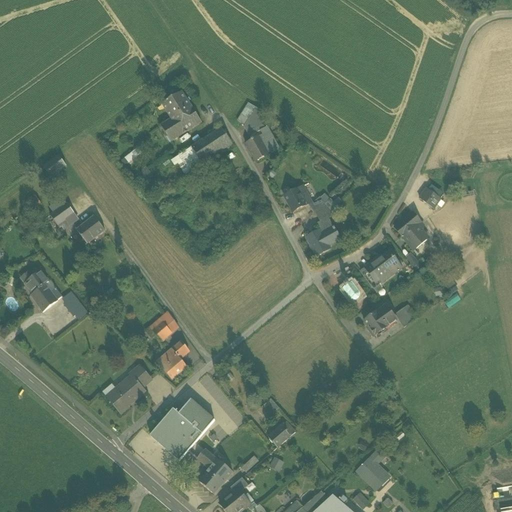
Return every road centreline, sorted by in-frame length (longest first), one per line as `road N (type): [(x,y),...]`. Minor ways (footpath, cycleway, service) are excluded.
road 1 (residential): [(313,277),(376,242),(414,173),(478,17),(511,15)]
road 2 (residential): [(110,451),(313,277)]
road 3 (residential): [(198,77),(313,277)]
road 4 (tertiary): [(110,451),(0,357)]
